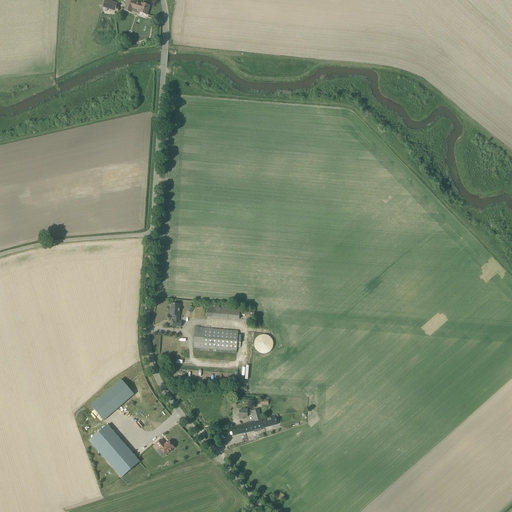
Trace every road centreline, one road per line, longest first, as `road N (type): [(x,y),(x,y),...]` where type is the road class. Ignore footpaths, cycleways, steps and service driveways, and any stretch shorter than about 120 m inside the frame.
road 1 (unclassified): [(264,511),(170,401),(151,361),(140,328),(148,241)]
road 2 (unclassified): [(148,241),(164,17)]
road 3 (unclassified): [(0,254),(63,240),(141,234),(148,241)]
